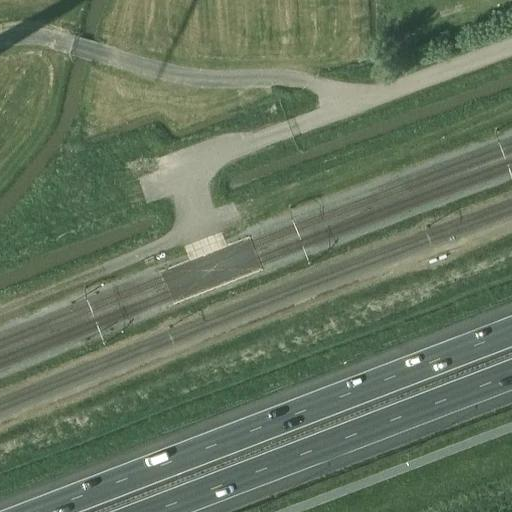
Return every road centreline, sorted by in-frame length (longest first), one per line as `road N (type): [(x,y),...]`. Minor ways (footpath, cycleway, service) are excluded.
road 1 (motorway): [(511,330),(36,511)]
road 2 (motorway): [(147,511),(511,372)]
road 3 (unclassified): [(289,127),(511,44)]
